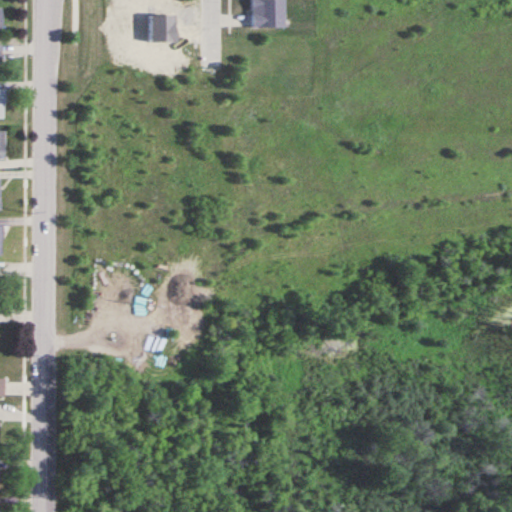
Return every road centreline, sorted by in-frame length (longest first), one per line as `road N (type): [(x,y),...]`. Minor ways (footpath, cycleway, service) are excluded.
road 1 (tertiary): [(42,511),(47,0)]
road 2 (residential): [(208,131),(208,0)]
